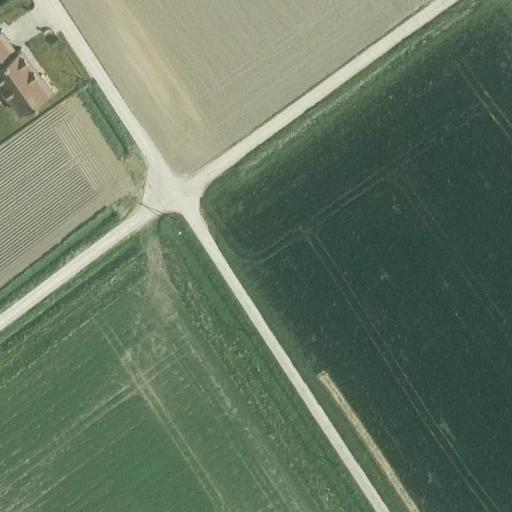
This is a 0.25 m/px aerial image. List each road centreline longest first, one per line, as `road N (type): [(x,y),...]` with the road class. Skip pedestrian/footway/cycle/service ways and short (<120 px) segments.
road 1 (unclassified): [(383,511),(178,198)]
road 2 (track): [(178,198),(450,0)]
road 3 (unclassified): [(178,198),(51,0)]
road 4 (unclassified): [(178,198),(0,325)]
